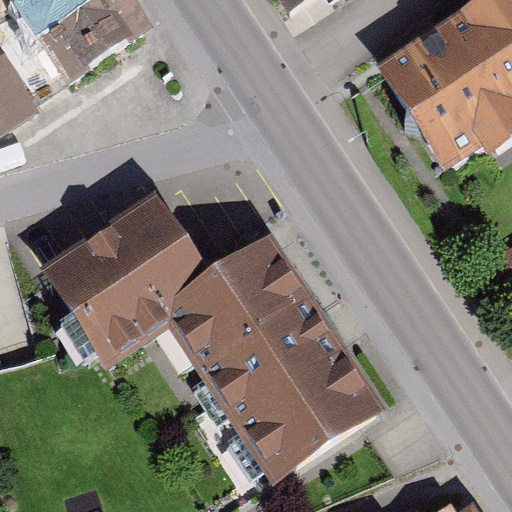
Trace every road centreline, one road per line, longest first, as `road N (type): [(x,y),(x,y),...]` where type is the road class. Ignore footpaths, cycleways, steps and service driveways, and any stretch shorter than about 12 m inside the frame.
road 1 (tertiary): [(511,460),(272,99)]
road 2 (residential): [(0,207),(187,153),(272,99)]
road 3 (residential): [(400,0),(272,99)]
